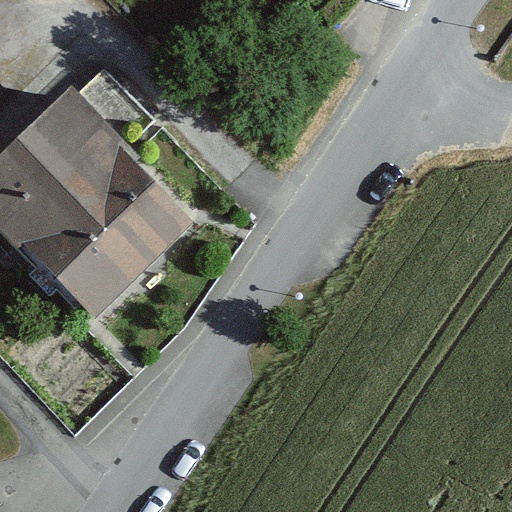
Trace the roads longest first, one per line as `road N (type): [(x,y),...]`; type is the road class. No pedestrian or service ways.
road 1 (residential): [(459,0),(134,511)]
road 2 (unknown): [(317,219),(65,7)]
